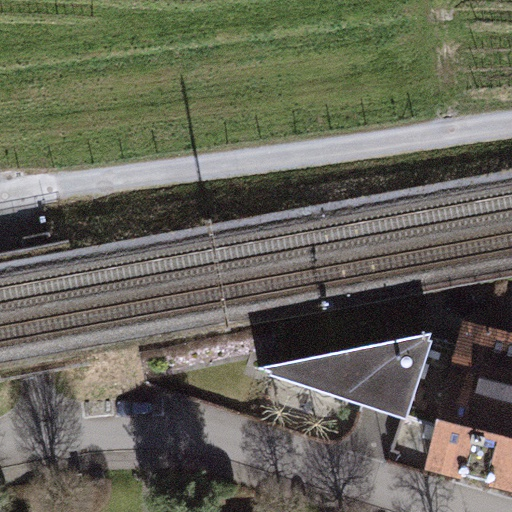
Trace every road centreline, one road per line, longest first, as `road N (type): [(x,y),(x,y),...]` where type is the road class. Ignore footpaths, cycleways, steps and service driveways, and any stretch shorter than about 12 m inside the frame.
road 1 (track): [(17,190),(511,119)]
road 2 (residential): [(0,449),(49,441),(186,447),(461,511)]
